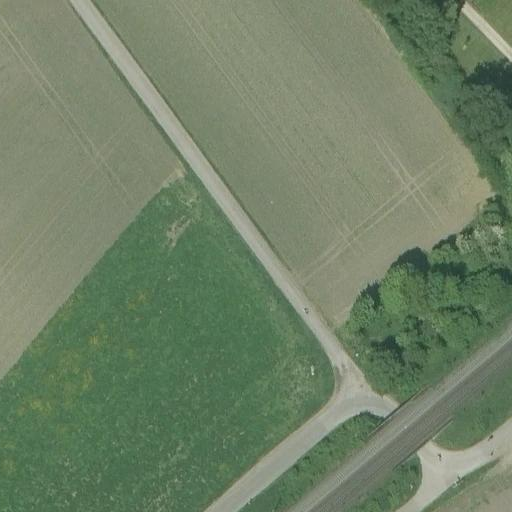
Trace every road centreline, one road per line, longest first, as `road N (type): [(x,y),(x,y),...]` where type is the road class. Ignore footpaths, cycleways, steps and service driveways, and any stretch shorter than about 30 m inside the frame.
road 1 (track): [(77,0),(352,377),(359,399)]
road 2 (unclassified): [(226,511),(340,404),(359,399),(387,409),(451,473)]
